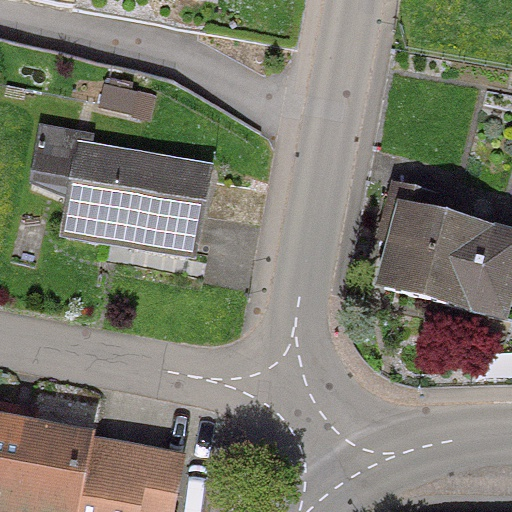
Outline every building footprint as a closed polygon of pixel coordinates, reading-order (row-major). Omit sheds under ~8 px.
[(138,91),(104,83),(99,107),(133,114),(132,116),(151,121),(158,93),(138,89),(138,91)] [(29,181),(66,197),(60,235),(196,258),(213,163),(93,142),(95,133),(39,123),(29,181)] [(399,197),(436,206),(439,192),(392,180),(377,238),(387,240),(399,197)] [(511,227),(436,206),(399,197),(387,240),(375,284),(507,320),(511,303),(511,227)] [(95,429),(0,411),(0,511),(78,511),(94,436),(95,429)] [(174,511),(185,453),(94,436),(78,511),(174,511)]
